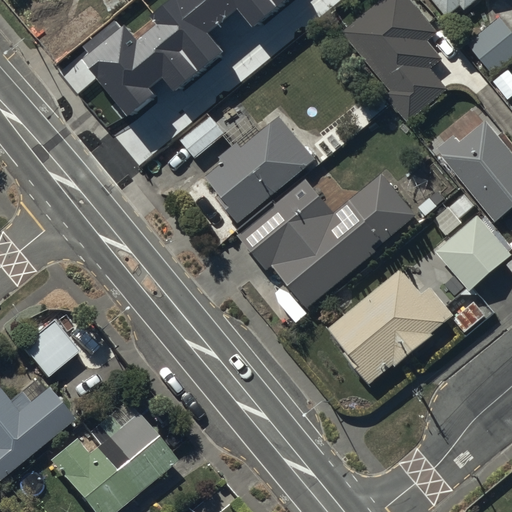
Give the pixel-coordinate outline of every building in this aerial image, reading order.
[(154,0),(111,35),(149,81),(211,31),(210,29),(245,0),(212,0),(197,13),(191,5),(196,0),(154,0)] [(410,0),(382,0),(342,34),(390,91),(385,96),(407,122),(447,87),(432,68),(443,59),(428,41),(438,33),(410,0)] [(432,0),(447,17),(460,6),(464,11),(476,0),(432,0)] [(511,32),(499,17),(468,44),(494,75),(491,78),(510,100),(511,98),(511,71),(507,66),(511,62),(511,32)] [(211,114),(180,139),(196,158),(223,135),(233,147),(219,158),(224,164),(207,178),(227,202),(223,204),(239,224),(317,160),(280,115),(263,129),(247,110),(223,130),(211,114)] [(443,157),(494,221),(511,206),(511,152),(487,121),(460,142),(454,135),(438,148),(444,156),(443,157)] [(272,265),(309,309),(378,251),(376,249),(417,215),(382,174),(335,213),(306,179),(239,235),(267,269),(272,265)] [(447,207),(433,219),(448,235),(461,223),(458,220),(474,205),(465,194),(449,208),(447,207)] [(478,216),(436,252),(470,291),(511,255),(478,216)] [(422,296),(400,270),(328,328),(354,359),(350,362),(369,385),(393,365),(395,367),(434,335),(432,333),(454,315),(432,288),(422,296)] [(475,301),(453,320),(465,333),(486,314),(475,301)] [(50,319),(19,345),(46,378),(78,353),(50,319)] [(0,478),(72,420),(46,388),(27,404),(19,394),(8,403),(0,393),(0,478)] [(75,440),(48,462),(89,511),(115,511),(175,462),(124,401),(88,432),(99,445),(87,455),(75,440)]
